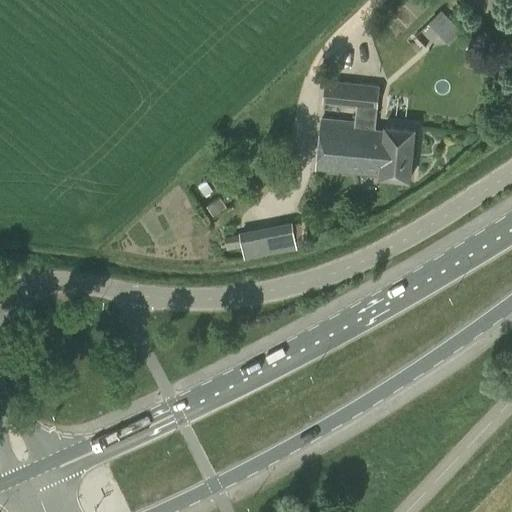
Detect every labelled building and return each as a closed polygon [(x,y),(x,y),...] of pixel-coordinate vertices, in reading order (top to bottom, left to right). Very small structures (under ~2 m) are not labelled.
[(433,53),(460,28),(441,8),(415,34),(433,53)] [(321,117),(318,144),(362,148),(361,154),(382,156),(382,148),(413,150),(415,126),(385,123),(376,122),(376,109),(377,109),(380,84),(329,79),(326,78),(322,103),(356,107),(355,120),(321,117)] [(362,148),(318,144),(315,170),(317,170),(380,176),(410,179),(413,150),(382,148),(382,156),(361,154),(362,148)] [(227,205),(220,196),(207,204),(213,214),(227,205)] [(290,224),(239,234),(244,257),(295,248),(290,224)]
